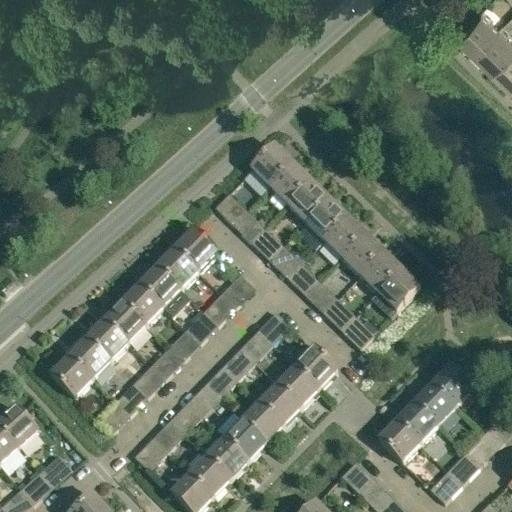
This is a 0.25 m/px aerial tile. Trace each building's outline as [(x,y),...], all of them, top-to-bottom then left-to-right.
[(457,38),(475,56),(499,31),(481,14),(457,38)] [(511,53),(511,44),(499,31),(475,56),(493,73),(511,53)] [(511,53),(493,73),(511,91),(511,88),(511,53)] [(252,175),(270,193),(294,169),(276,151),(252,175)] [(270,193),(288,211),(312,187),(294,169),(270,193)] [(288,211),(306,229),(330,205),(312,187),(288,211)] [(230,199),(216,213),(223,220),(237,206),(230,199)] [(348,222),(330,205),(306,229),(324,247),(348,222)] [(234,231),(241,238),(255,224),(247,216),(234,231)] [(366,240),(348,222),(324,247),(342,264),(366,240)] [(252,248),(259,255),(273,241),(266,234),(252,248)] [(199,278),(217,259),(193,235),(175,254),(199,278)] [(342,264),(360,282),(384,257),(366,240),(342,264)] [(270,266),(277,273),(291,259),(284,251),(270,266)] [(175,254),(157,272),(181,296),(199,278),(175,254)] [(360,282),(378,299),(402,275),(384,257),(360,282)] [(302,269),(288,284),(295,291),(309,276),(302,269)] [(157,272),(139,290),(164,314),(181,296),(157,272)] [(421,293),(402,275),(378,299),(397,317),(421,293)] [(305,301),(313,308),(327,294),(320,287),(305,301)] [(146,332),(164,314),(139,290),(122,308),(146,332)] [(236,314),(243,306),(228,292),(221,300),(236,314)] [(324,319),(331,326),(345,311),(338,304),(324,319)] [(146,332),(122,308),(104,326),(129,350),(146,332)] [(218,332),(225,324),(211,310),(204,318),(218,332)] [(277,318),(269,325),(284,339),(291,332),(277,318)] [(356,322),(342,336),(349,344),(363,329),(356,322)] [(104,326),(87,344),(111,368),(129,350),(104,326)] [(200,350),(207,342),(193,328),(186,336),(200,350)] [(259,336),(252,343),(266,357),(273,350),(259,336)] [(69,362),(93,386),(111,368),(87,344),(69,362)] [(168,354),(183,368),(190,360),(176,346),(168,354)] [(255,368),(241,354),(234,361),(248,375),(255,368)] [(296,372),(320,395),(338,378),(313,354),(296,372)] [(75,404),(93,386),(69,362),(51,380),(75,404)] [(165,386),(172,378),(158,364),(151,372),(165,386)] [(224,372),(216,379),(230,393),(238,386),(224,372)] [(296,372),(278,390),(302,413),(320,395),(296,372)] [(432,390),(456,414),(474,395),(450,372),(432,390)] [(133,390),(147,404),(155,396),(140,382),(133,390)] [(206,390),(199,397),(213,411),(220,404),(206,390)] [(284,431),(302,413),(278,390),(260,408),(284,431)] [(439,432),(456,414),(432,390),(414,408),(439,432)] [(116,408),(130,422),(137,414),(123,400),(116,408)] [(188,408),(181,415),(195,429),(202,422),(188,408)] [(260,408),(242,426),(267,449),(284,431),(260,408)] [(414,408),(397,426),(421,450),(439,432),(414,408)] [(0,425),(0,434),(19,455),(38,438),(15,412),(0,425)] [(98,426),(112,440),(119,432),(105,418),(98,426)] [(171,425),(163,433),(177,447),(185,439),(171,425)] [(249,467),(267,449),(242,426),(225,444),(249,467)] [(397,426),(378,445),(403,469),(421,450),(397,426)] [(497,455),(505,447),(490,433),(483,441),(497,455)] [(0,471),(19,455),(0,434),(0,471)] [(167,458),(153,443),(145,451),(160,465),(167,458)] [(207,462),(231,485),(249,467),(225,444),(207,462)] [(480,473),(487,466),(472,452),(465,459),(480,473)] [(231,485),(207,462),(189,480),(213,503),(231,485)] [(462,491),(469,484),(455,470),(448,477),(462,491)] [(53,493),(60,486),(47,471),(39,478),(53,493)] [(204,511),(213,503),(189,480),(172,498),(185,511),(204,511)] [(374,487),(367,480),(353,494),(360,501),(374,487)] [(34,510),(42,503),(28,488),(21,495),(34,510)] [(445,509),(452,502),(437,488),(430,495),(445,509)] [(384,511),(393,504),(385,497),(371,511),(372,511),(384,511)] [(105,511),(94,499),(78,511),(105,511)]
